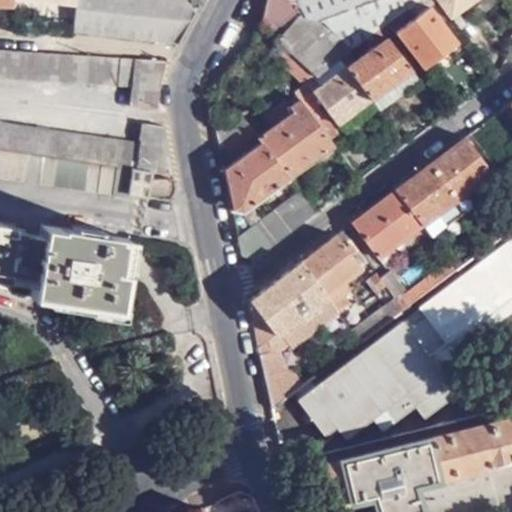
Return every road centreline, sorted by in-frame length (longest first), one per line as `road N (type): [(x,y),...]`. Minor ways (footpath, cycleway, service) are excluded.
road 1 (residential): [(219,299),(511,88)]
road 2 (tertiary): [(219,299),(181,105),(185,74),(225,0)]
road 3 (tertiary): [(99,511),(245,442)]
road 4 (tertiary): [(245,442),(219,299)]
